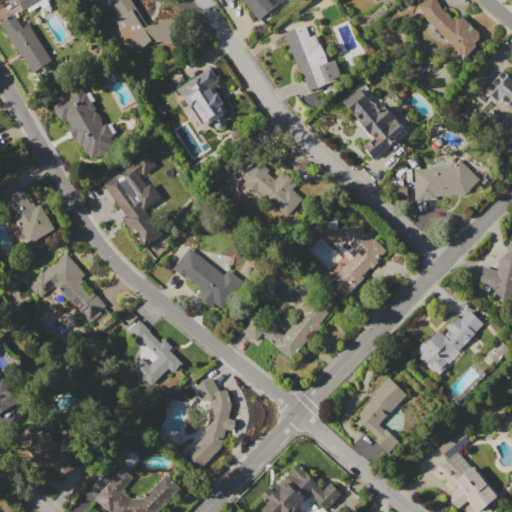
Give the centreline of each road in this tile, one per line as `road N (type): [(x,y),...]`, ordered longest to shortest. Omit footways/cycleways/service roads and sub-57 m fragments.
road 1 (residential): [(412,511),(106,252),(0,78)]
road 2 (residential): [(511,187),(201,511)]
road 3 (residential): [(441,263),(275,107),(204,0)]
